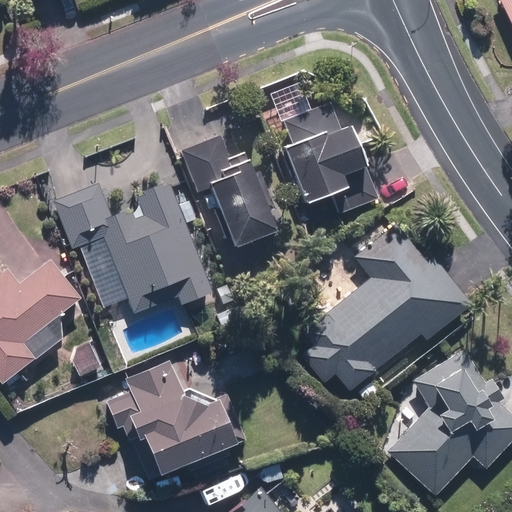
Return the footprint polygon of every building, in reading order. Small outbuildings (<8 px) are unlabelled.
[(511,0),(488,0),(511,48),(511,0)] [(343,211),(382,195),(369,163),(377,160),(360,119),(344,126),(334,100),(285,119),(316,198),(335,191),(343,211)] [(221,183),(243,241),(285,225),(258,154),(252,156),(249,148),(232,155),(223,133),(185,148),(201,190),(221,183)] [(185,300),(216,289),(176,182),(142,195),(145,203),(115,214),(103,181),(57,198),(75,246),(108,234),(137,310),(183,293),(185,300)] [(339,372),(352,388),(425,330),(430,338),(475,302),(437,254),(431,258),(401,221),(358,255),(375,275),(306,331),(316,344),(305,353),(327,381),(339,372)] [(0,373),(6,381),(40,355),(28,340),(86,293),(56,255),(24,280),(11,265),(6,269),(0,260),(0,373)] [(415,378),(432,405),(390,450),(439,494),(477,454),(490,466),(511,442),(511,406),(503,399),(508,396),(496,376),(489,380),(468,346),(415,378)] [(136,438),(152,476),(249,436),(231,391),(219,396),(189,386),(177,356),(128,376),(133,389),(110,398),(122,426),(127,424),(133,439),(136,438)] [(262,511),(251,497),(231,511),(214,511),(212,509),(207,511),(262,511)]
